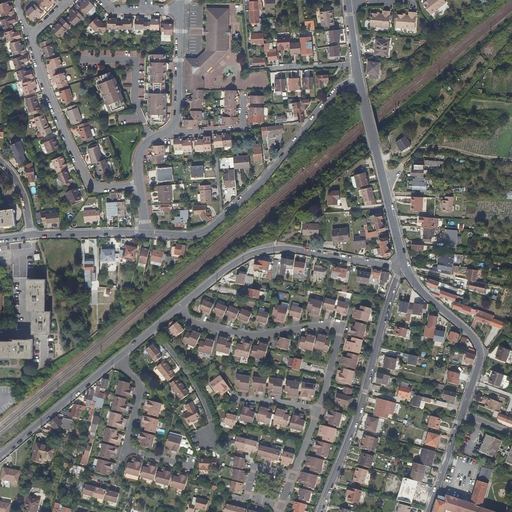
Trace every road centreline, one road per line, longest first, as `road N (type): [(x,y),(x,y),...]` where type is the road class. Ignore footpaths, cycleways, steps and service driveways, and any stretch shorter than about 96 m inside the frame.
road 1 (residential): [(146,233),(206,231),(271,170),(338,86),(359,79)]
road 2 (residential): [(319,511),(368,384),(395,278),(406,269)]
road 3 (residential): [(319,410),(341,326),(253,336),(200,325),(179,308)]
road 4 (residential): [(406,269),(269,249),(227,267),(179,308)]
road 5 (residential): [(28,38),(89,183),(140,184)]
road 6 (residential): [(461,414),(478,345),(406,269)]
road 7 (residential): [(118,357),(0,456)]
road 8 (residential): [(150,329),(205,405),(212,435),(196,439)]
road 9 (residential): [(170,130),(177,117),(178,10)]
